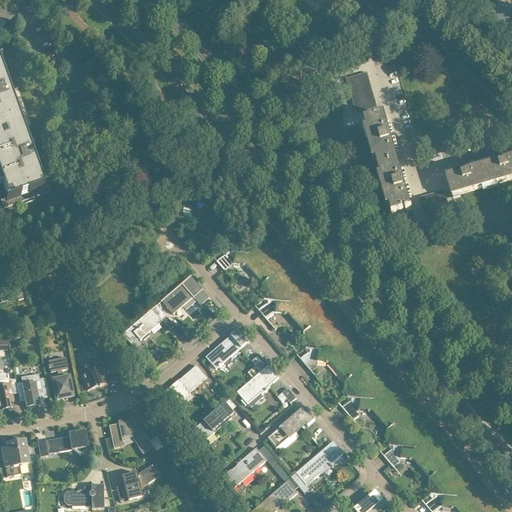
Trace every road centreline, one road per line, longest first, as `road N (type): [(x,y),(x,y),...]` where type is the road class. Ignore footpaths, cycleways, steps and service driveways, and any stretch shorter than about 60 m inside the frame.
road 1 (secondary): [(99,0),(242,148),(511,471)]
road 2 (secondary): [(511,412),(144,0)]
road 3 (residential): [(511,144),(411,171),(375,50),(412,0)]
road 4 (residential): [(0,429),(94,413),(137,396),(239,312)]
